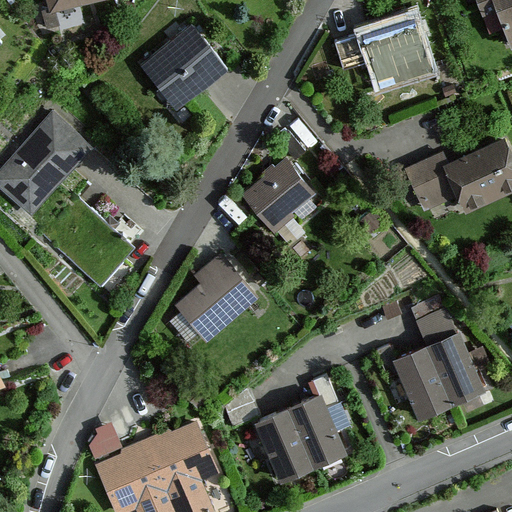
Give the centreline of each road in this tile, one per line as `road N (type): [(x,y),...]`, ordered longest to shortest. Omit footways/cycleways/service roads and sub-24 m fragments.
road 1 (residential): [(46,511),(86,401),(322,0)]
road 2 (residential): [(329,511),(511,434)]
